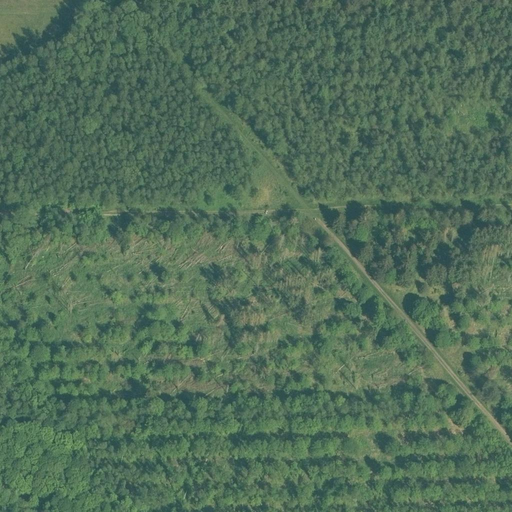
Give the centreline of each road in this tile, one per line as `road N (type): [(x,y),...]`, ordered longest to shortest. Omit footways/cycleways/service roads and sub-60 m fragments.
road 1 (track): [(312,213),(145,21),(0,13)]
road 2 (track): [(312,213),(0,222)]
road 3 (track): [(511,446),(312,213)]
road 4 (track): [(511,208),(312,213)]
